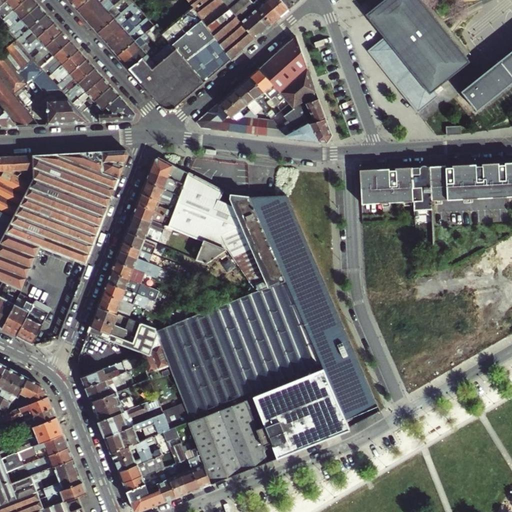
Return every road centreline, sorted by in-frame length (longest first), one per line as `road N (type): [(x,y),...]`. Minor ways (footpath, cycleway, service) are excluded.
road 1 (residential): [(405,412),(356,297),(348,153)]
road 2 (residential): [(147,135),(57,374)]
road 3 (residential): [(175,511),(350,443),(405,412)]
road 4 (residential): [(164,128),(313,0)]
road 5 (residential): [(348,153),(163,136)]
road 6 (residential): [(164,128),(50,0)]
road 7 (residential): [(321,0),(379,151)]
road 8 (tertiary): [(57,374),(116,511)]
road 9 (residential): [(147,135),(0,140)]
road 10 (residential): [(511,143),(379,151)]
road 11 (residential): [(405,412),(511,350)]
